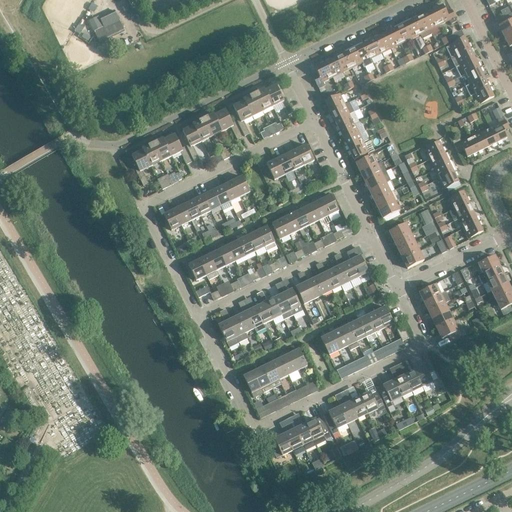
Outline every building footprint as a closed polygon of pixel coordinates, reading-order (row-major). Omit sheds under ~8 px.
[(442,6),(432,11),(439,26),(449,21),(451,25),(457,22),(451,11),(446,13),(442,6)] [(125,32),(115,11),(99,18),(105,29),(94,34),(99,44),(103,42),(104,43),(125,32)] [(439,26),(432,11),(422,16),(430,30),(439,26)] [(504,37),(511,33),(511,13),(503,18),(506,23),(499,27),(504,37)] [(432,35),(430,30),(422,16),(413,21),(420,35),(422,39),(432,35)] [(93,32),(102,27),(98,19),(89,23),(93,32)] [(408,20),(402,23),(410,40),(420,35),(413,21),(409,23),(408,20)] [(410,40),(402,23),(396,26),(397,28),(393,30),(400,45),(410,40)] [(400,45),(393,30),(384,35),(391,49),(400,45)] [(391,49),(384,35),(374,40),(381,54),(391,49)] [(470,49),(465,39),(446,48),(451,58),(470,49)] [(381,54),(374,40),(364,45),(371,59),(381,54)] [(353,47),(361,64),(364,68),(373,64),(371,59),(364,45),(360,47),(359,44),(353,47)] [(361,64),(353,47),(347,50),(349,52),(345,54),(352,69),(361,64)] [(474,59),(470,49),(451,58),(455,68),(474,59)] [(352,69),(345,54),(335,59),(342,73),(352,69)] [(342,73),(335,59),(325,64),(332,78),(342,73)] [(479,68),(474,59),(455,68),(460,78),(465,76),(479,68)] [(332,78),(325,64),(315,69),(319,76),(313,78),(319,89),(325,87),(323,83),(332,78)] [(484,78),(479,68),(465,76),(469,85),(484,78)] [(489,88),(484,78),(469,85),(465,87),(470,97),(474,95),(489,88)] [(276,85),(265,91),(264,91),(272,107),(281,103),(287,116),(293,113),(285,98),(283,99),(276,85)] [(494,98),(489,88),(474,95),(479,105),(494,98)] [(264,89),(253,94),(262,112),(272,107),(264,91),(265,91),(264,89)] [(326,91),(321,93),(324,99),(329,97),(326,91)] [(262,112),(253,94),(243,100),(243,101),(244,101),(252,117),(262,112)] [(325,102),(330,112),(345,105),(340,95),(325,102)] [(244,101),(243,101),(233,107),(240,120),(237,122),(244,137),(249,134),(243,122),(252,117),(244,101)] [(349,103),(345,105),(330,112),(335,122),(354,113),(349,103)] [(225,110),(214,115),(214,116),(222,132),(231,128),(237,140),(242,138),(235,123),(232,124),(225,110)] [(358,122),(354,113),(335,122),(339,131),(354,124),(358,122)] [(214,114),(203,119),(212,137),(222,132),(214,116),(214,115),(214,114)] [(509,129),(503,117),(497,120),(499,124),(489,129),(497,143),(507,138),(503,131),(509,129)] [(212,137),(203,119),(192,124),(193,126),(201,142),(212,137)] [(359,134),(354,124),(339,131),(344,141),(359,134)] [(193,126),(182,131),(189,145),(186,147),(194,162),(199,159),(193,147),(201,142),(193,126)] [(497,143),(489,129),(480,134),(487,148),(497,143)] [(364,144),(359,134),(344,141),(349,151),(364,144)] [(487,148),(480,134),(470,138),(477,153),(487,148)] [(175,135),(164,140),(163,141),(171,157),(180,153),(186,165),(191,163),(184,148),(181,149),(175,135)] [(477,153),(470,138),(461,143),(459,139),(452,142),(458,154),(464,151),(467,158),(477,153)] [(163,139),(152,144),(161,162),(171,157),(163,141),(164,140),(163,139)] [(424,150),(429,160),(444,153),(439,143),(424,150)] [(161,162),(152,144),(141,149),(142,151),(143,151),(151,167),(161,162)] [(368,154),(364,144),(349,151),(354,161),(368,154)] [(306,145),(296,150),(304,166),(314,161),(306,145)] [(304,166),(296,150),(286,155),(294,171),(304,166)] [(143,151),(142,151),(131,156),(138,170),(136,171),(143,186),(148,184),(142,171),(151,167),(143,151)] [(446,157),(444,153),(429,160),(434,170),(451,162),(448,156),(446,157)] [(294,171),(286,155),(276,160),(284,176),(294,171)] [(355,164),(360,173),(377,165),(372,156),(355,164)] [(284,176),(276,160),(266,165),(274,181),(284,176)] [(453,168),(451,162),(434,170),(439,180),(453,173),(451,169),(453,168)] [(381,163),(377,165),(360,173),(364,183),(385,172),(381,163)] [(390,181),(385,172),(364,183),(369,192),(385,184),(390,181)] [(458,183),(453,173),(439,180),(444,190),(458,183)] [(172,185),(168,176),(158,181),(162,190),(172,185)] [(242,177),(232,182),(240,198),(250,193),(242,177)] [(240,198),(232,182),(222,187),(230,202),(240,198)] [(390,193),(385,184),(369,192),(373,201),(390,193)] [(232,208),(230,202),(222,187),(212,191),(220,207),(223,213),(232,208)] [(220,207),(212,191),(203,196),(210,212),(220,207)] [(394,202),(390,193),(373,201),(378,210),(394,202)] [(449,200),(454,210),(468,203),(463,193),(449,200)] [(210,212),(203,196),(193,201),(201,217),(210,212)] [(331,196),(321,201),(328,217),(338,212),(331,196)] [(201,217),(193,201),(183,206),(191,221),(201,217)] [(328,217),(321,201),(311,205),(319,221),(328,217)] [(399,211),(394,202),(378,210),(382,219),(399,211)] [(473,213),(468,203),(454,210),(449,212),(454,222),(458,220),(473,213)] [(319,221),(311,205),(301,210),(309,226),(319,221)] [(191,221),(183,206),(174,210),(181,226),(191,221)] [(181,226),(174,210),(163,215),(171,231),(181,226)] [(309,226),(301,210),(291,215),(299,231),(309,226)] [(427,210),(419,214),(425,226),(427,225),(432,222),(430,218),(427,210)] [(478,222),(473,213),(458,220),(463,229),(478,222)] [(299,231),(291,215),(282,220),(289,236),(299,231)] [(289,236),(282,220),(272,225),(279,241),(289,236)] [(482,232),(478,222),(463,229),(468,239),(482,232)] [(410,233),(405,224),(389,232),(393,242),(410,233)] [(267,227),(256,232),(266,252),(277,247),(267,227)] [(266,252),(256,232),(247,237),(254,253),(257,257),(266,252)] [(415,243),(410,233),(393,242),(398,251),(415,243)] [(254,253),(247,237),(237,242),(245,257),(254,253)] [(450,237),(444,239),(449,250),(455,247),(450,237)] [(447,252),(442,241),(436,244),(441,254),(447,252)] [(245,257),(237,242),(227,246),(235,262),(245,257)] [(419,252),(415,243),(398,251),(402,260),(419,252)] [(235,262),(227,246),(218,251),(225,267),(235,262)] [(225,267),(218,251),(208,256),(216,272),(225,267)] [(424,261),(419,252),(402,260),(407,269),(424,261)] [(218,276),(216,272),(208,256),(198,261),(206,276),(208,281),(218,276)] [(478,264),(482,274),(499,266),(494,256),(478,264)] [(360,257),(351,261),(359,278),(368,273),(360,257)] [(206,276),(198,261),(188,266),(196,281),(206,276)] [(359,278),(351,261),(341,266),(350,282),(359,278)] [(350,282),(341,266),(332,270),(340,287),(350,282)] [(503,275),(499,266),(482,274),(478,276),(482,285),(487,283),(503,275)] [(471,280),(466,269),(460,271),(465,282),(471,280)] [(340,287),(332,270),(323,275),(331,291),(340,287)] [(463,284),(457,273),(452,276),(457,286),(463,284)] [(331,291),(323,275),(314,279),(322,296),(331,291)] [(508,284),(503,275),(487,283),(491,292),(508,284)] [(322,296),(314,279),(305,284),(313,300),(322,296)] [(439,283),(436,285),(419,293),(423,303),(444,293),(439,283)] [(313,300),(305,284),(295,288),(304,305),(313,300)] [(511,293),(511,292),(508,284),(491,292),(496,301),(511,293)] [(367,291),(366,292),(369,299),(378,295),(373,285),(366,289),(367,291)] [(302,311),(292,290),(282,295),(293,316),(302,311)] [(446,292),(444,293),(423,303),(428,312),(445,304),(450,301),(446,292)] [(511,305),(511,293),(496,301),(503,316),(511,311),(511,307),(511,306),(511,305)] [(293,316),(282,295),(273,299),(281,316),(284,320),(293,316)] [(281,316),(273,299),(264,304),(272,320),(281,316)] [(272,320),(264,304),(255,308),(263,325),(272,320)] [(449,313),(445,304),(428,312),(432,321),(449,313)] [(265,329),(263,325),(255,308),(246,313),(254,329),(256,333),(265,329)] [(393,324),(385,308),(376,312),(384,329),(393,324)] [(384,329),(376,312),(367,317),(375,333),(384,329)] [(254,329),(246,313),(237,317),(245,334),(254,329)] [(454,322),(449,313),(432,321),(437,330),(454,322)] [(245,334),(237,317),(227,322),(238,344),(247,339),(245,334)] [(375,333),(367,317),(357,321),(368,342),(377,338),(375,333)] [(479,318),(472,321),(477,331),(484,328),(479,318)] [(459,320),(454,322),(437,330),(442,340),(447,337),(450,342),(466,334),(459,320)] [(368,342),(357,321),(348,326),(359,347),(368,342)] [(238,344),(227,322),(218,326),(229,348),(238,344)] [(359,347),(348,326),(339,330),(347,347),(349,351),(359,347)] [(408,339),(405,332),(403,327),(397,330),(402,342),(408,339)] [(347,347),(339,330),(330,335),(338,351),(347,347)] [(338,351),(330,335),(320,339),(329,356),(338,351)] [(307,367),(299,350),(289,355),(297,371),(307,367)] [(297,371),(289,355),(280,359),(288,376),(297,371)] [(288,376),(280,359),(271,364),(279,380),(288,376)] [(434,372),(428,361),(423,364),(424,366),(414,371),(422,388),(432,383),(428,374),(434,372)] [(281,385),(279,380),(271,364),(262,368),(272,389),(281,385)] [(272,389),(262,368),(252,373),(261,389),(263,394),(272,389)] [(422,388),(414,371),(403,376),(412,393),(422,388)] [(261,389),(252,373),(243,377),(253,398),(263,394),(261,389)] [(412,393),(403,376),(393,381),(401,398),(412,393)] [(401,398),(393,381),(383,386),(384,389),(379,392),(387,408),(392,405),(391,403),(401,398)] [(385,409),(376,393),(371,395),(370,393),(359,398),(367,415),(378,410),(379,412),(385,409)] [(367,415),(359,398),(349,403),(357,420),(367,415)] [(357,420),(349,403),(339,408),(347,425),(357,420)] [(438,404),(432,408),(434,413),(441,409),(438,404)] [(347,425),(339,408),(328,413),(329,414),(323,417),(332,435),(338,432),(337,430),(347,425)] [(432,408),(424,411),(427,417),(435,413),(434,413),(432,408)] [(321,418),(316,420),(315,419),(305,425),(315,446),(325,441),(324,439),(330,436),(321,418)] [(315,446),(305,425),(294,430),(303,446),(305,451),(315,446)] [(374,429),(368,432),(374,443),(380,440),(377,433),(374,429)] [(303,446),(294,430),(284,435),(292,451),(303,446)] [(384,430),(377,433),(380,440),(387,436),(384,430)] [(338,432),(332,435),(335,441),(341,438),(338,432)] [(292,451),(284,435),(274,440),(273,437),(267,440),(276,458),(281,455),(282,456),(292,451)] [(346,444),(340,447),(343,453),(349,450),(346,444)] [(328,457),(322,460),(325,466),(331,463),(328,457)]
